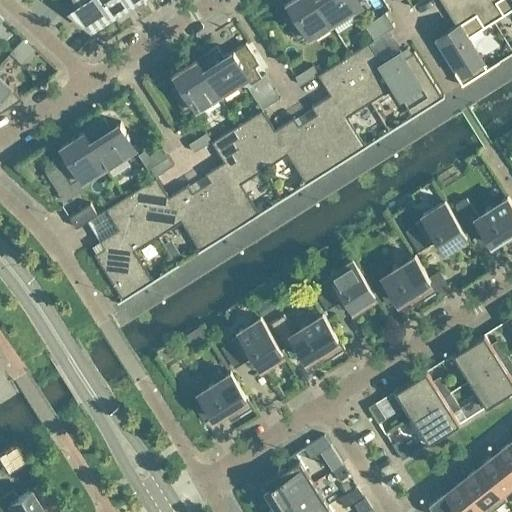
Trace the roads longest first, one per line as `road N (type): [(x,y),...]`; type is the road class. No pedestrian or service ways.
road 1 (secondary): [(160,505),(0,262)]
road 2 (residential): [(324,408),(511,290)]
road 3 (residential): [(90,80),(218,0)]
road 4 (residential): [(202,479),(324,408)]
road 5 (residential): [(324,408),(388,511)]
